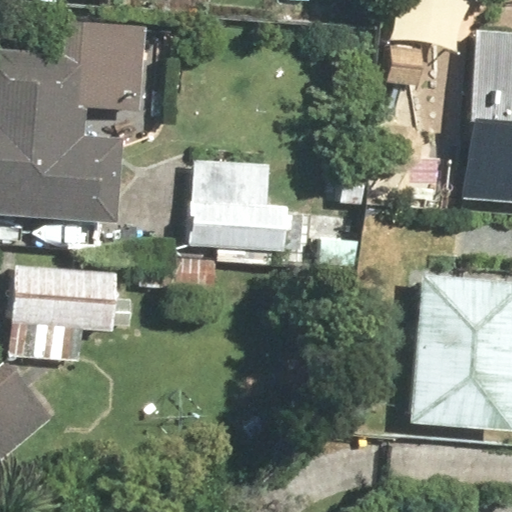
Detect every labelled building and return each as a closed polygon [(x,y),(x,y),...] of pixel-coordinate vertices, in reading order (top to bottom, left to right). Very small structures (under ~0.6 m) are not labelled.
[(511,23),(471,20),(459,176),(511,180),(511,23)] [(129,129),(132,53),(54,49),(51,106),(0,102),(0,221),(102,227),(105,156),(68,154),(69,126),(129,129)] [(265,172),(170,173),(171,252),(265,252),(265,172)] [(125,274),(0,266),(0,357),(62,361),(64,329),(96,331),(96,327),(122,328),(125,274)] [(511,320),(511,289),(399,285),(392,440),(506,445),(511,320)] [(0,455),(40,420),(0,374),(0,455)]
